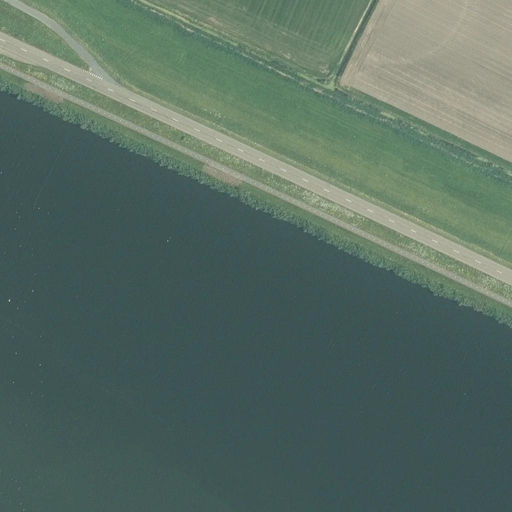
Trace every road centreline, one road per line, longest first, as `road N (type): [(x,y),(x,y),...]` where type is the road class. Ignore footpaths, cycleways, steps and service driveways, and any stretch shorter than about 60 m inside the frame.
road 1 (tertiary): [(511,279),(121,94)]
road 2 (unclassified): [(121,94),(50,23),(8,0)]
road 3 (tertiary): [(121,94),(0,39)]
